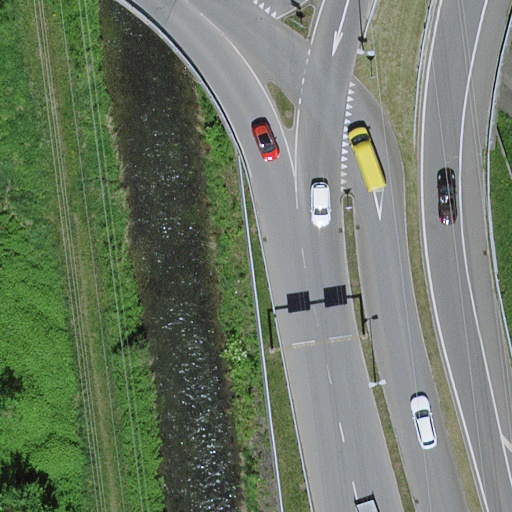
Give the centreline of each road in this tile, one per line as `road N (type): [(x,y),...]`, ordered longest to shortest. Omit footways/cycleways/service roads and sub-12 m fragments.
road 1 (motorway): [(505,511),(460,334),(444,211),(466,0)]
road 2 (tertiary): [(442,511),(367,148),(328,97)]
road 3 (tertiary): [(300,227),(360,511)]
road 4 (tertiary): [(204,12),(261,117),(300,227)]
road 5 (tertiary): [(328,97),(204,12)]
road 6 (motorway): [(328,97),(300,227)]
